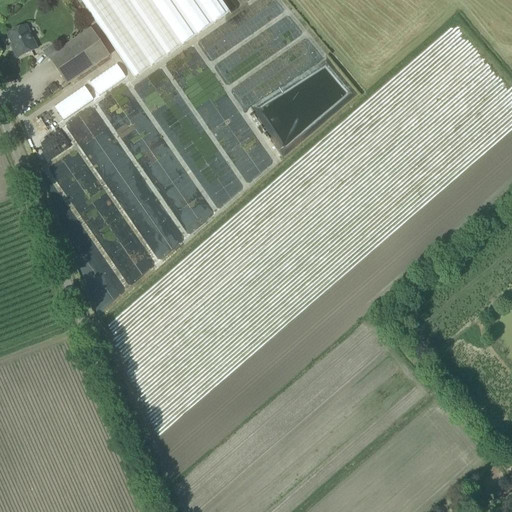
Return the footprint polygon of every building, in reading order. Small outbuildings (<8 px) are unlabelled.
[(75,0),(130,79),(225,13),(215,0),(75,0)] [(482,15),(505,31),(511,20),(511,0),(493,0),(494,0),(493,0),(482,15)] [(259,55),(264,56),(265,53),(263,47),(260,47),(258,42),(255,41),(256,39),(251,27),(255,28),(258,34),(260,22),(263,21),(259,20),(259,19),(254,18),(252,24),(222,35),(234,38),(232,47),(234,55),(236,50),(244,52),(258,55),(259,55)] [(37,49),(26,26),(19,29),(17,28),(13,30),(12,32),(8,35),(15,50),(13,51),(17,59),(37,49)] [(91,29),(59,51),(54,44),(42,52),(47,60),(49,59),(67,85),(109,56),(91,29)] [(97,94),(126,79),(119,65),(89,80),(97,94)] [(54,107),(63,120),(94,99),(84,86),(54,107)]
